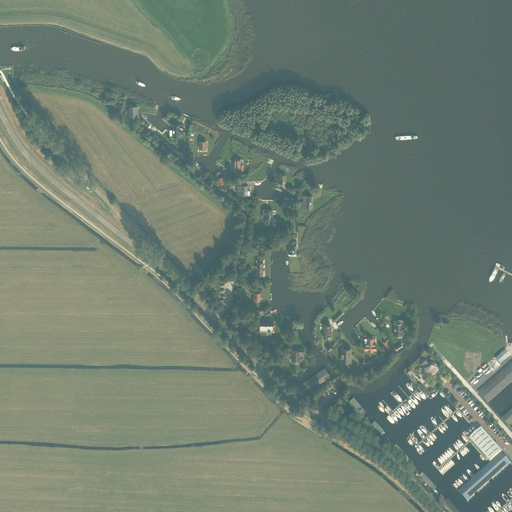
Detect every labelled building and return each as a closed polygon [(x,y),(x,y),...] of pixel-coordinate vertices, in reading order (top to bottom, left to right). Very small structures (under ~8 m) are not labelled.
[(136,116),(136,106),(130,107),(130,110),(128,110),(128,113),(130,113),(130,116),(136,116)] [(180,125),(180,124),(172,124),(172,137),(180,137),(180,134),(182,135),(185,127),(180,125)] [(241,159),(234,159),(234,167),(230,167),(230,171),(237,171),(237,167),(238,167),(238,171),(243,171),(243,164),(241,164),(241,159)] [(247,195),(248,185),(238,185),(237,194),(241,194),(241,195),(247,195)] [(312,209),(313,196),(302,196),(302,199),(303,199),(303,208),(312,209)] [(295,254),(295,249),(296,249),(297,244),(295,244),(295,242),(294,242),(295,241),(293,241),(293,238),(289,238),(289,241),(289,254),(295,254)] [(275,322),(257,322),(257,332),(275,332),(275,322)] [(401,322),(393,322),(393,336),(401,336),(401,322)] [(331,329),(331,326),(324,326),(323,337),(331,337),(331,332),(333,332),(333,329),(331,329)] [(373,339),(366,339),(366,344),(364,344),(364,350),(367,350),(367,351),(372,351),(372,350),(375,350),(375,344),(373,344),(373,339)] [(303,361),(303,358),(299,358),(300,353),(304,353),(304,349),(299,348),(299,351),(292,350),(291,360),(303,361)] [(351,349),(340,348),(340,362),(351,363),(351,349)] [(511,357),(506,351),(496,359),(501,366),(511,357)] [(427,360),(423,360),(421,362),(420,366),(424,370),(423,371),(422,373),(428,380),(440,370),(434,362),(432,364),(431,363),(431,364),(427,360)] [(488,403),(511,381),(511,361),(478,392),(488,403)] [(322,369),(328,378),(331,376),(325,367),(322,369)] [(320,371),(326,379),(328,378),(322,369),(320,371)] [(416,375),(411,370),(407,374),(411,379),(416,375)] [(318,372),(324,381),(326,379),(320,371),(318,372)] [(316,374),(321,382),(324,381),(318,372),(316,374)] [(446,375),(445,375),(442,372),(440,374),(442,376),(438,380),(442,384),(448,378),(446,375)] [(313,375),(319,384),(321,382),(316,374),(313,375)] [(311,377),(317,385),(319,384),(313,375),(311,377)] [(309,378),(315,387),(317,385),(311,377),(309,378)] [(307,380),(313,388),(315,387),(309,378),(307,380)] [(304,381),(310,390),(313,388),(307,380),(304,381)] [(302,383),(308,391),(310,390),(304,381),(302,383)] [(300,384),(306,393),(308,391),(302,383),(300,384)] [(298,386),(304,394),(306,393),(300,384),(298,386)] [(301,396),(304,394),(298,386),(295,388),(301,396)] [(367,420),(372,416),(352,394),(348,398),(363,415),(367,420)] [(511,429),(511,409),(502,418),(511,429)] [(381,434),(384,432),(374,422),(372,424),(381,434)] [(490,462),(501,451),(481,429),(470,439),(490,462)] [(407,457),(396,444),(393,447),(404,459),(406,461),(408,460),(409,459),(407,457)] [(510,463),(502,453),(458,492),(467,501),(510,463)] [(433,490),(436,487),(422,473),(419,475),(433,490)] [(452,511),(459,511),(448,499),(444,503),(452,511)]
